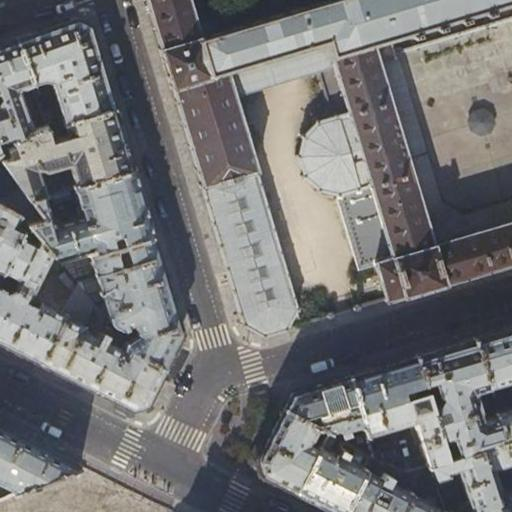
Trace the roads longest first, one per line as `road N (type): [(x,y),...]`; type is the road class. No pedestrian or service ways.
road 1 (residential): [(111,0),(227,377)]
road 2 (residential): [(227,377),(511,293)]
road 3 (secondary): [(171,470),(0,382)]
